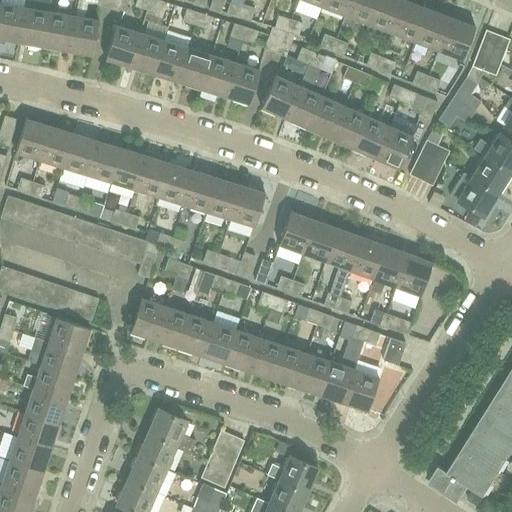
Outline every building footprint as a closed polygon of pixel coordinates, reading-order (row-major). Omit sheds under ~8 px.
[(111,9),(113,0),(97,0),(97,5),(111,9)] [(125,12),(128,0),(113,0),(111,9),(125,12)] [(137,0),(135,7),(148,10),(150,0),(137,0)] [(158,14),(162,2),(155,0),(150,0),(148,10),(158,14)] [(212,0),(210,10),(221,14),(224,0),(212,0)] [(342,24),(351,0),(324,0),(322,7),(345,16),(342,24)] [(377,0),(351,0),(342,24),(353,28),(356,20),(368,25),(377,0)] [(377,0),(368,25),(392,34),(404,0),(377,0)] [(428,9),(404,0),(392,34),(415,42),(428,9)] [(227,14),(239,17),(243,5),(231,2),(227,14)] [(0,3),(0,39),(18,43),(24,7),(0,3)] [(239,17),(251,21),(254,9),(243,5),(239,17)] [(49,12),(24,7),(18,43),(43,47),(49,12)] [(428,9),(415,42),(438,51),(451,17),(428,9)] [(183,21),(195,25),(199,13),(187,10),(183,21)] [(49,12),(43,47),(67,52),(74,16),(49,12)] [(206,29),(210,17),(199,13),(195,25),(206,29)] [(85,18),(76,16),(74,16),(67,52),(92,56),(98,21),(85,18)] [(286,32),(291,20),(279,17),(274,28),(286,32)] [(474,26),(451,17),(438,51),(462,60),(474,26)] [(302,24),(291,20),(286,32),(294,35),(298,36),(302,24)] [(247,29),(234,25),(230,37),(243,40),(247,29)] [(130,68),(140,33),(116,26),(106,61),(130,68)] [(276,54),(286,32),(274,28),(272,28),(264,49),(276,54)] [(258,32),(247,29),(243,40),(254,43),(258,32)] [(488,60),(498,35),(486,31),(472,66),(496,75),(500,64),(488,60)] [(286,57),(294,35),(286,32),(276,54),(286,57)] [(164,41),(140,33),(130,68),(153,76),(164,41)] [(332,51),(336,40),(324,35),(320,47),(332,51)] [(488,60),(500,64),(509,39),(498,35),(488,60)] [(348,44),(336,40),(332,51),(343,55),(348,44)] [(164,41),(153,76),(177,83),(188,48),(164,41)] [(212,55),(188,48),(177,83),(201,90),(212,55)] [(313,53),(302,49),(298,59),(309,64),(313,53)] [(325,58),(313,53),(309,64),(320,69),(325,58)] [(371,54),(366,65),(378,70),(382,59),(371,54)] [(212,55),(201,90),(225,98),(236,63),(212,55)] [(394,63),(382,59),(378,70),(389,74),(394,63)] [(260,70),(236,63),(225,98),(249,105),(260,70)] [(360,72),(348,67),(343,78),(355,83),(360,72)] [(371,77),(360,72),(355,83),(366,88),(371,77)] [(412,84),(424,88),(429,77),(417,72),(412,84)] [(470,72),(467,77),(463,82),(453,99),(474,112),(481,102),(470,95),(478,84),(481,79),(470,72)] [(276,75),(261,108),(284,119),(299,85),(276,75)] [(424,88),(435,93),(440,81),(429,77),(424,88)] [(284,119),(307,129),(322,96),(299,85),(284,119)] [(406,91),(394,86),(389,97),(401,102),(406,91)] [(417,95),(406,91),(401,102),(412,106),(417,95)] [(412,106),(422,110),(427,99),(417,95),(412,106)] [(330,139),(345,106),(322,96),(307,129),(330,139)] [(422,110),(418,120),(428,124),(437,103),(427,99),(422,110)] [(474,112),(453,99),(438,120),(449,127),(457,117),(463,121),(467,123),(474,112)] [(330,139),(353,149),(368,116),(345,106),(330,139)] [(353,149),(375,160),(390,126),(368,116),(353,149)] [(0,132),(0,144),(8,147),(17,121),(5,117),(0,132)] [(39,160),(50,126),(26,118),(15,153),(39,160)] [(63,168),(74,133),(50,126),(39,160),(63,168)] [(413,137),(390,126),(375,160),(398,170),(413,137)] [(410,175),(421,181),(438,146),(437,146),(442,137),(431,131),(410,175)] [(87,175),(98,140),(74,133),(63,168),(87,175)] [(481,140),(475,149),(486,157),(510,171),(511,167),(511,142),(500,135),(492,147),(481,140)] [(111,182),(122,148),(98,140),(87,175),(111,182)] [(432,186),(444,161),(449,151),(438,146),(421,181),(432,186)] [(122,148),(111,182),(135,190),(146,155),(122,148)] [(146,155),(135,190),(158,197),(155,205),(156,205),(169,163),(146,155)] [(510,171),(486,157),(472,179),(493,192),(496,193),(502,183),(506,185),(511,175),(511,174),(509,173),(510,171)] [(169,163),(156,205),(180,212),(182,205),(183,205),(193,170),(169,163)] [(193,170),(183,205),(206,212),(217,177),(193,170)] [(493,192),(472,179),(464,173),(450,196),(482,216),(496,193),(493,192)] [(217,177),(206,212),(230,219),(241,185),(217,177)] [(21,179),(17,191),(29,195),(33,183),(21,179)] [(44,187),(33,183),(29,195),(41,199),(44,187)] [(241,185),(230,219),(254,227),(265,192),(241,185)] [(68,195),(64,206),(76,210),(80,199),(68,195)] [(18,200),(8,196),(0,218),(11,222),(18,200)] [(91,203),(80,199),(76,210),(87,214),(91,203)] [(29,203),(18,200),(11,222),(22,225),(29,203)] [(40,207),(29,203),(22,225),(33,229),(40,207)] [(44,232),(51,211),(40,207),(33,229),(44,232)] [(62,214),(51,211),(44,232),(54,236),(62,214)] [(116,211),(111,222),(124,226),(127,215),(116,211)] [(302,254),(314,220),(291,211),(278,246),(302,254)] [(72,218),(62,214),(54,236),(65,240),(72,218)] [(139,218),(127,215),(124,226),(135,230),(139,218)] [(76,243),(83,221),(72,218),(65,240),(76,243)] [(338,228),(314,220),(302,254),(326,263),(338,228)] [(94,225),(83,221),(76,243),(87,247),(94,225)] [(94,225),(87,247),(98,250),(105,228),(94,225)] [(116,232),(105,228),(98,250),(108,254),(116,232)] [(338,228),(326,263),(349,271),(362,236),(338,228)] [(116,232),(108,254),(119,257),(126,235),(116,232)] [(137,239),(126,235),(119,257),(130,261),(137,239)] [(169,250),(172,239),(160,235),(156,246),(169,250)] [(349,271),(373,279),(385,245),(362,236),(349,271)] [(141,264),(145,252),(148,242),(137,239),(130,261),(141,264)] [(183,242),(172,239),(169,250),(178,254),(183,242)] [(385,245),(373,279),(397,288),(409,253),(385,245)] [(202,263),(216,268),(219,255),(207,251),(202,263)] [(156,256),(145,252),(141,264),(138,275),(149,278),(156,256)] [(244,253),(236,274),(247,278),(254,257),(244,253)] [(433,262),(409,253),(397,288),(420,296),(433,262)] [(216,268),(226,271),(230,259),(219,255),(216,268)] [(179,263),(169,260),(164,271),(176,275),(179,263)] [(255,281),(266,285),(273,264),(262,260),(255,281)] [(192,268),(179,263),(176,275),(187,279),(192,268)] [(12,270),(2,267),(0,271),(0,290),(5,292),(12,270)] [(23,274),(12,270),(5,292),(16,296),(23,274)] [(34,278),(23,274),(16,296),(26,299),(34,278)] [(211,288),(223,292),(227,280),(215,276),(211,288)] [(45,281),(34,278),(26,299),(37,303),(45,281)] [(277,289),(288,293),(292,281),(281,278),(277,289)] [(235,296),(239,284),(227,280),(223,292),(235,296)] [(55,285),(45,281),(37,303),(48,306),(55,285)] [(304,286),(292,281),(288,293),(300,297),(304,286)] [(66,288),(55,285),(48,306),(59,310),(66,288)] [(66,288),(59,310),(70,314),(77,292),(66,288)] [(88,296),(77,292),(70,314),(80,317),(88,296)] [(258,304),(270,308),(274,297),(262,293),(258,304)] [(329,295),(324,306),(335,310),(339,298),(329,295)] [(98,299),(88,296),(80,317),(91,321),(98,299)] [(281,312),(286,301),(274,297),(270,308),(281,312)] [(351,302),(339,298),(335,310),(347,314),(351,302)] [(130,333),(154,341),(165,307),(141,299),(130,333)] [(165,307),(154,341),(178,349),(189,314),(165,307)] [(321,314),(309,309),(304,321),(317,325),(321,314)] [(370,322),(383,327),(387,315),(374,311),(370,322)] [(17,318),(5,314),(0,329),(12,333),(17,318)] [(178,349),(201,356),(213,322),(189,314),(178,349)] [(332,318),(321,314),(317,325),(328,329),(332,318)] [(408,336),(412,324),(387,315),(383,327),(408,336)] [(56,319),(48,343),(82,353),(90,330),(56,319)] [(213,322),(201,356),(225,364),(236,330),(213,322)] [(352,338),(364,342),(368,331),(356,326),(352,338)] [(0,339),(9,343),(12,333),(0,329),(0,339)] [(225,364),(249,372),(260,338),(236,330),(225,364)] [(368,331),(364,342),(375,346),(379,335),(368,331)] [(272,380),(284,346),(260,338),(249,372),(272,380)] [(390,338),(383,360),(398,366),(406,343),(390,338)] [(40,367),(75,377),(82,353),(48,343),(35,339),(28,363),(40,367)] [(272,380),(296,388),(307,354),(284,346),(272,380)] [(320,396),(331,362),(307,354),(296,388),(320,396)] [(320,396),(343,404),(355,369),(331,362),(320,396)] [(67,401),(75,377),(40,367),(37,378),(27,375),(23,388),(33,391),(67,401)] [(355,369),(343,404),(367,411),(378,377),(355,369)] [(511,371),(463,449),(448,472),(439,467),(429,482),(459,501),(469,487),(484,496),(511,451),(511,371)] [(67,401),(33,391),(25,414),(59,425),(67,401)] [(149,434),(191,452),(196,442),(180,435),(186,422),(160,410),(149,434)] [(51,448),(59,425),(25,414),(17,438),(51,448)] [(221,431),(206,466),(218,471),(233,436),(221,431)] [(149,434),(139,458),(165,469),(175,446),(191,453),(191,452),(149,434)] [(218,471),(229,476),(244,441),(233,436),(218,471)] [(51,448),(17,438),(9,462),(44,472),(51,448)] [(267,476),(280,482),(306,493),(317,469),(291,457),(285,471),(272,465),(267,476)] [(139,458),(128,481),(154,493),(165,469),(139,458)] [(36,496),(44,472),(9,462),(1,486),(36,496)] [(218,471),(206,466),(201,478),(212,482),(218,471)] [(229,476),(218,471),(212,482),(224,488),(229,476)] [(145,511),(153,497),(154,493),(128,481),(117,506),(131,511),(145,511)] [(257,497),(256,499),(285,511),(297,511),(306,493),(280,482),(273,497),(270,504),(257,497)] [(209,501),(211,497),(214,489),(203,484),(198,497),(209,501)] [(0,489),(0,511),(3,511),(30,511),(36,496),(1,486),(0,489)] [(218,511),(225,497),(226,494),(214,489),(211,497),(209,501),(198,497),(193,508),(203,511),(218,511)] [(285,511),(256,499),(252,510),(257,511),(285,511)]
